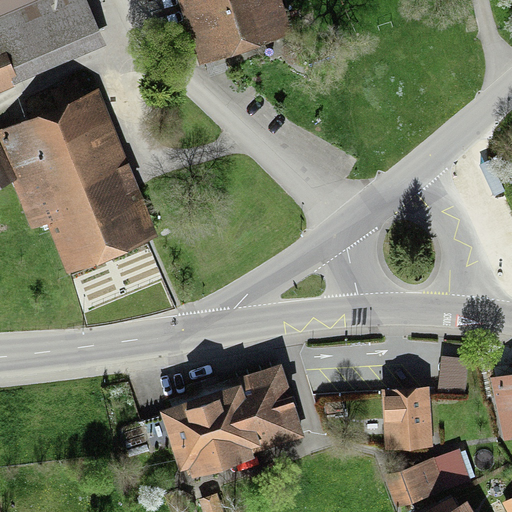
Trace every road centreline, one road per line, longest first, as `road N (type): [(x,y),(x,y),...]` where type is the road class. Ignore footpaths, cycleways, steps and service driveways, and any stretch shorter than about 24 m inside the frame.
road 1 (secondary): [(0,354),(221,325)]
road 2 (tertiary): [(511,87),(341,231)]
road 3 (tertiary): [(341,231),(225,308),(221,325)]
road 4 (secondary): [(363,311),(511,318)]
road 5 (secondary): [(221,325),(363,311)]
